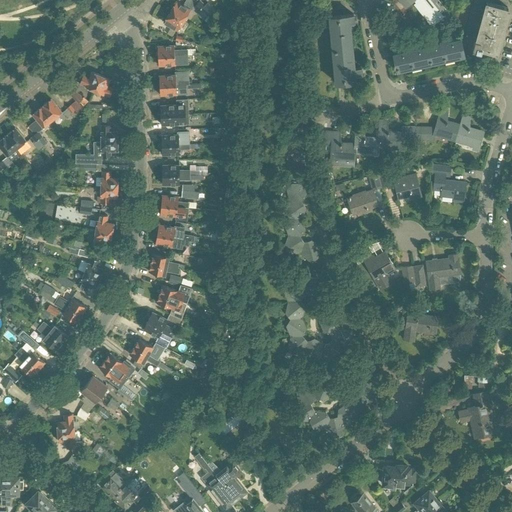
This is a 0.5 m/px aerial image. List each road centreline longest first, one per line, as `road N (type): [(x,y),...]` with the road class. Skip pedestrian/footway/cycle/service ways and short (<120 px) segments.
road 1 (residential): [(5,437),(82,356),(131,260),(142,165),(140,68),(115,12)]
road 2 (residential): [(403,402),(354,324),(288,124),(389,98)]
road 3 (residential): [(403,402),(465,341),(486,289),(487,237)]
road 4 (residential): [(269,511),(403,402)]
road 5 (residential): [(0,105),(115,12)]
road 6 (residential): [(494,511),(403,402)]
road 7 (residential): [(487,237),(488,187),(511,102)]
road 8 (residential): [(389,98),(471,82),(511,91)]
